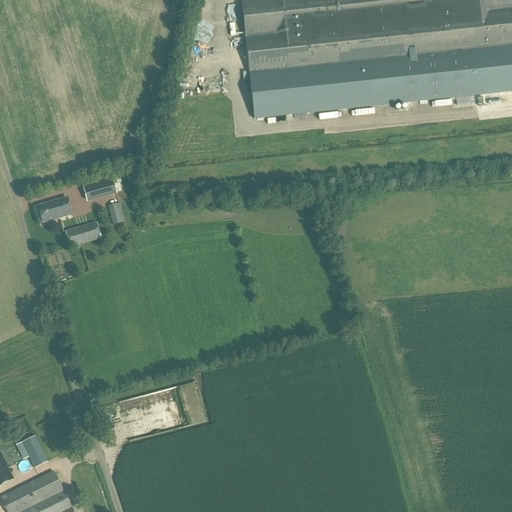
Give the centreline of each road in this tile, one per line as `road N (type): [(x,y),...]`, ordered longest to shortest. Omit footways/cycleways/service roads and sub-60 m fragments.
road 1 (unknown): [(216,0),(238,111),(260,129),(511,109)]
road 2 (unclassified): [(120,511),(0,149)]
